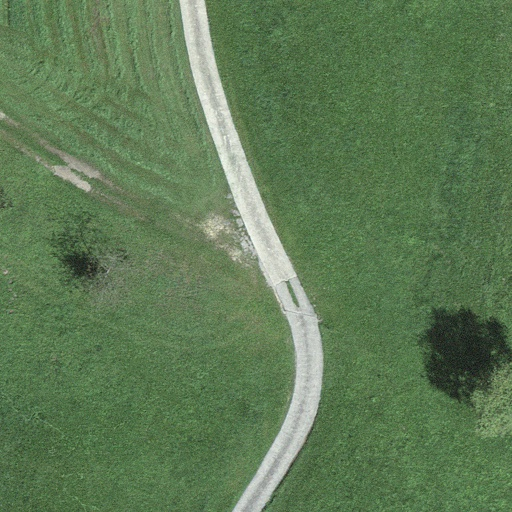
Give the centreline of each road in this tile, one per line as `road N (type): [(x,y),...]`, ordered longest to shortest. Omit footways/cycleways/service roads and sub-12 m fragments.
road 1 (track): [(192,0),(215,114),(306,327),(313,367),(295,434),(245,511)]
road 2 (track): [(269,237),(155,215),(0,119)]
